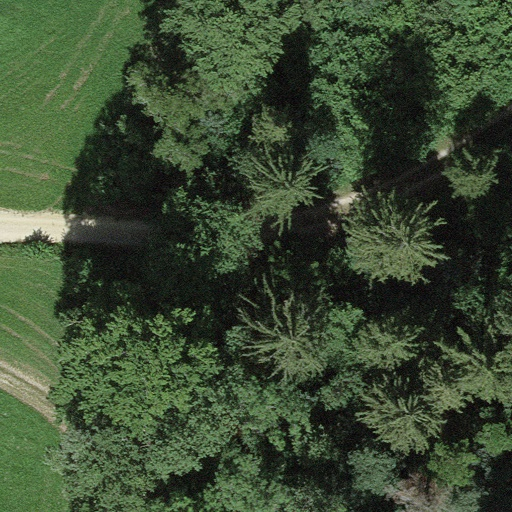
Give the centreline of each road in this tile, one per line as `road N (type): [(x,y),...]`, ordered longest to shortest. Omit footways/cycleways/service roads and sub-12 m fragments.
road 1 (track): [(0,234),(151,235),(243,222),(349,192),(511,120)]
road 2 (track): [(0,384),(48,407),(144,511)]
